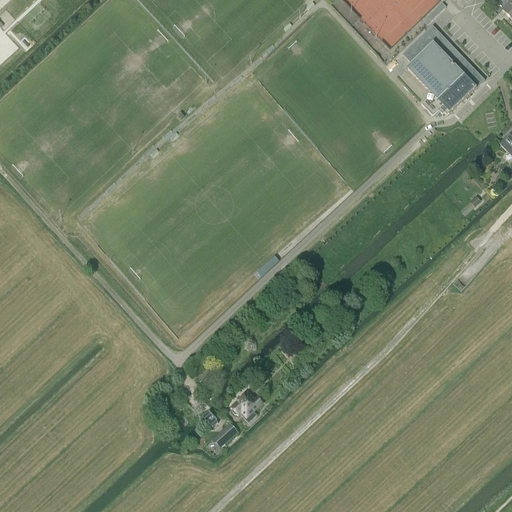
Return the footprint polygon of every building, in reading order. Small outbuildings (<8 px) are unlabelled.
[(443,4),(423,21),(427,25),(447,8),(443,4)] [(449,116),(485,82),(433,28),(403,57),(412,66),(407,71),(408,71),(432,96),(421,106),(433,119),(439,113),(443,117),(445,115),(447,118),(449,116)] [(511,136),(506,143),(505,141),(500,147),(508,154),(510,152),(511,154),(511,136)] [(476,198),(470,204),(475,209),(481,203),(476,198)] [(471,206),(462,215),(465,218),(474,209),(471,206)] [(200,382),(209,374),(204,367),(195,376),(200,382)] [(262,405),(257,399),(255,401),(248,394),(231,410),(232,411),(232,413),(235,416),(237,416),(238,418),(240,416),(241,414),(246,420),(253,413),(262,405)] [(217,422),(209,413),(202,419),(210,429),(217,422)] [(218,450),(235,434),(228,426),(211,442),(218,450)]
